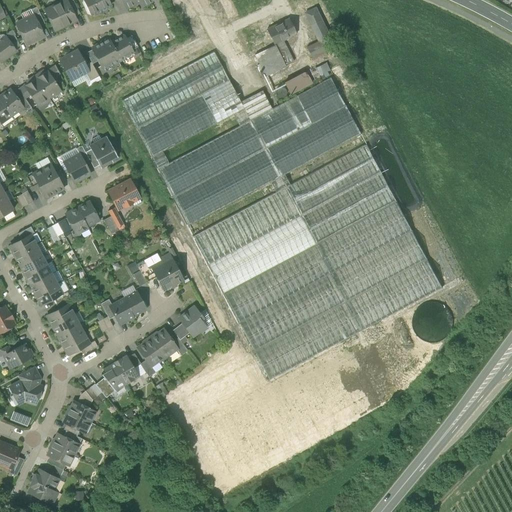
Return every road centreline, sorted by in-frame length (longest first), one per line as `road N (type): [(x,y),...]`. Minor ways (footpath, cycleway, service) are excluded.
road 1 (primary): [(380,511),(505,361)]
road 2 (residential): [(0,78),(54,41),(156,19)]
road 3 (residential): [(58,373),(110,352),(178,300)]
road 4 (residential): [(0,235),(112,175)]
road 5 (residential): [(0,265),(58,373)]
